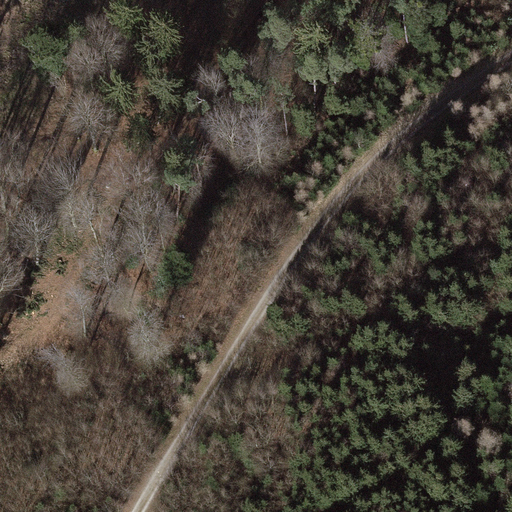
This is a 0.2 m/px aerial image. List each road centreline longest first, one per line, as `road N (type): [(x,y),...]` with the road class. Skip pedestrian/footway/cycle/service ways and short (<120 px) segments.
road 1 (track): [(511,57),(382,155),(316,230),(141,511)]
road 2 (track): [(204,99),(283,0)]
